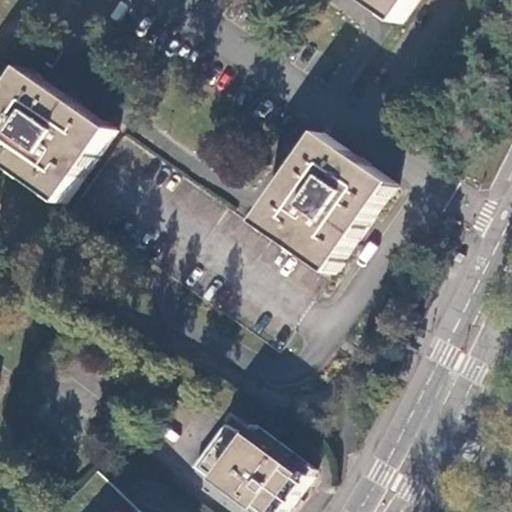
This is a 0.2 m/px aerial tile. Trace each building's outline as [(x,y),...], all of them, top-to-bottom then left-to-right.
[(363,0),(406,31),(428,0),(363,0)] [(0,120),(0,159),(69,209),(121,136),(33,74),(0,120)] [(266,228),(340,280),(402,192),(330,140),(266,228)] [(295,259),(284,275),(310,293),(321,277),(295,259)] [(263,511),(291,511),(319,476),(301,461),(298,466),(256,434),(232,420),(199,463),(221,480),(263,511)] [(101,477),(67,511),(138,511),(139,511),(129,502),(101,477)]
